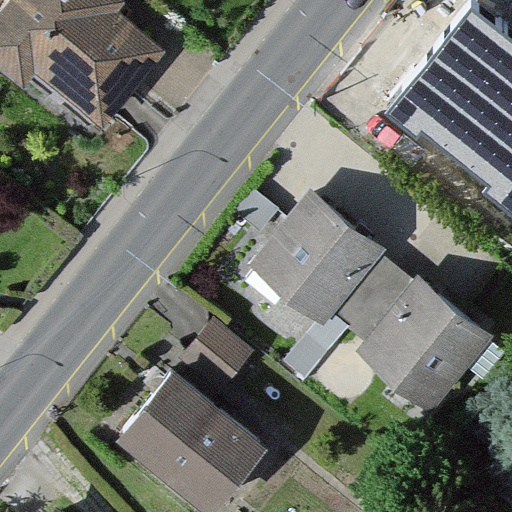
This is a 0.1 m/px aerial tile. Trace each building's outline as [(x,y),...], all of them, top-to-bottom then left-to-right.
[(5,0),(0,7),(0,68),(42,102),(58,81),(107,118),(170,40),(125,2),(126,0),(5,0)] [(511,102),(511,0),(475,0),(410,84),(483,140),(511,102)] [(263,263),(442,408),(502,333),(323,189),(263,263)] [(260,354),(219,323),(192,360),(232,390),(260,354)] [(238,511),(285,445),(180,371),(131,441),(232,511),(238,511)] [(64,511),(53,503),(45,511),(64,511)]
